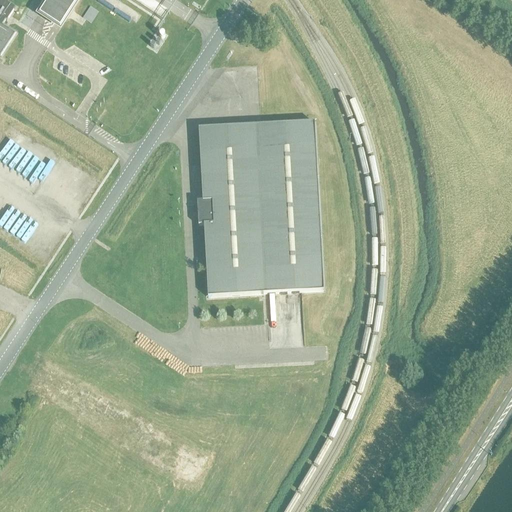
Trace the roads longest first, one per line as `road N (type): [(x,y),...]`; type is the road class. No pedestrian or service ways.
road 1 (unclassified): [(0,367),(241,0)]
road 2 (primary): [(441,511),(511,402)]
